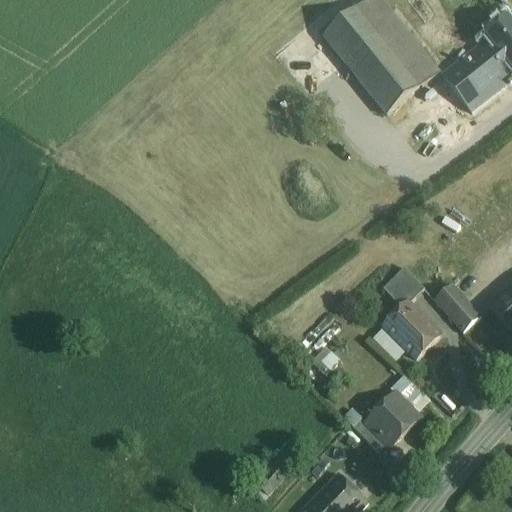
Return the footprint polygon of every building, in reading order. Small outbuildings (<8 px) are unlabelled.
[(382,0),(372,0),(361,9),(382,35),(392,27),(435,80),(444,73),(382,0)] [(382,35),(361,9),(324,39),(344,65),(382,35)] [(511,25),(508,20),(486,38),(488,42),(511,71),(511,25)] [(435,80),(392,27),(382,35),(344,65),(387,118),(435,80)] [(511,71),(488,42),(443,79),(473,116),(511,83),(511,71)] [(406,270),(384,292),(403,313),(409,307),(410,308),(425,293),(406,270)] [(482,320),(453,288),(435,303),(464,336),(482,320)] [(511,295),(493,311),(511,334),(511,295)] [(410,308),(409,307),(403,313),(385,331),(417,362),(440,339),(410,308)] [(327,377),(339,360),(322,349),(310,366),(327,377)] [(421,421),(397,398),(367,427),(388,448),(391,451),(421,421)] [(367,427),(362,422),(354,431),(380,456),(380,457),(388,448),(367,427)] [(278,464),(272,458),(250,483),(257,488),(256,488),(268,499),(290,474),(279,464),(278,464)] [(362,511),(369,506),(339,477),(305,511),(362,511)]
